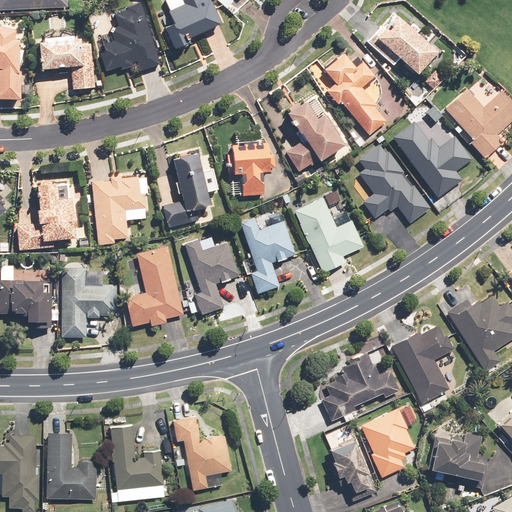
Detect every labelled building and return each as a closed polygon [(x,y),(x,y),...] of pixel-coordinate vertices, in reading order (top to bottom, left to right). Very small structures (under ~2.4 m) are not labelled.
[(0,0),(0,9),(66,6),(66,0),(0,0)] [(183,39),(221,22),(210,0),(181,0),(183,4),(168,10),(174,23),(165,27),(174,48),(185,43),(183,39)] [(159,64),(139,3),(126,7),(126,9),(113,14),(117,27),(109,29),(113,41),(102,45),(104,52),(100,53),(106,71),(136,61),(139,70),(159,64)] [(437,51),(396,15),(383,29),(380,26),(367,41),(393,63),(398,58),(417,74),(437,51)] [(0,98),(18,99),(19,71),(17,71),(17,45),(18,40),(12,39),(15,30),(0,26),(0,98)] [(81,38),(38,42),(40,70),(70,67),(72,89),(94,87),(90,44),(82,45),(81,38)] [(340,101),(368,135),(385,121),(373,106),(375,104),(361,87),(374,76),(362,62),(355,68),(343,53),(323,70),(335,84),(326,91),(337,104),(340,101)] [(434,70),(424,81),(433,89),(443,78),(434,70)] [(465,90),(445,109),(473,140),(470,143),(484,158),(502,141),(496,134),(511,119),(511,103),(500,91),(482,108),(465,90)] [(304,101),(286,114),(304,140),(284,153),(297,172),(309,164),(310,166),(311,166),(343,144),(322,115),(317,119),(304,101)] [(431,105),(424,111),(434,122),(441,115),(431,105)] [(413,121),(391,136),(437,198),(462,180),(455,170),(471,158),(454,135),(437,147),(431,138),(428,140),(413,121)] [(267,141),(225,143),(226,151),(219,151),(221,178),(229,178),(230,198),(267,196),(265,173),(275,173),(274,154),(267,154),(267,141)] [(409,223),(430,207),(380,142),(357,159),(364,168),(358,173),(373,193),(361,203),(373,218),(386,208),(389,211),(396,206),(409,223)] [(213,216),(196,152),(171,158),(182,200),(161,205),(167,228),(213,216)] [(145,175),(90,180),(97,245),(113,243),(113,239),(128,237),(126,220),(145,217),(143,195),(147,194),(145,175)] [(13,225),(16,251),(53,247),(52,240),(76,237),(73,210),(71,211),(70,197),(57,199),(55,183),(35,185),(38,209),(35,210),(36,222),(13,225)] [(322,197),(293,210),(321,273),(346,263),(343,256),(364,247),(351,219),(336,226),(322,197)] [(249,271),(256,294),(279,287),(271,262),(295,255),(284,221),(259,229),(255,216),(239,221),(255,270),(249,271)] [(193,293),(200,314),(223,307),(216,283),(238,276),(227,241),(202,249),(199,239),(183,243),(199,291),(193,293)] [(183,315),(167,246),(136,253),(145,292),(123,297),(130,327),(149,322),(150,326),(165,322),(165,319),(183,315)] [(13,265),(0,264),(0,313),(26,314),(25,327),(50,328),(51,279),(13,279),(13,265)] [(61,267),(59,337),(86,338),(86,318),(98,318),(98,315),(115,315),(116,284),(102,284),(103,268),(61,267)] [(466,298),(445,311),(483,371),(499,361),(493,350),(511,338),(511,325),(511,323),(511,322),(511,308),(507,301),(499,306),(490,292),(470,304),(466,298)] [(417,331),(389,346),(420,404),(449,389),(434,360),(454,349),(446,334),(444,336),(438,325),(419,334),(417,331)] [(319,398),(329,422),(355,411),(353,406),(382,393),(384,398),(399,391),(390,370),(379,375),(368,350),(347,359),(349,362),(337,367),(340,373),(331,377),(333,381),(324,385),(328,394),(319,398)] [(357,425),(380,477),(404,467),(400,459),(406,457),(403,452),(416,447),(398,407),(357,425)] [(511,408),(495,424),(511,442),(511,408)] [(196,416),(172,420),(176,442),(182,441),(191,490),(222,485),(220,473),(231,471),(224,434),(200,439),(196,416)] [(109,492),(110,502),(164,497),(159,450),(134,452),(132,425),(109,427),(116,491),(109,492)] [(455,483),(481,489),(487,463),(476,461),(482,435),(464,431),(462,440),(434,434),(427,470),(457,476),(455,483)] [(46,432),(44,498),(95,500),(96,462),(76,461),(76,466),(70,466),(71,433),(46,432)] [(34,475),(35,435),(8,434),(8,446),(0,445),(0,474),(0,497),(8,497),(8,507),(20,508),(20,511),(34,511),(34,500),(38,500),(38,475),(34,475)] [(376,491),(354,437),(327,448),(332,460),(329,461),(339,486),(344,484),(351,502),(376,491)] [(511,511),(511,495),(491,507),(494,511),(511,511)] [(237,511),(236,511),(234,511),(231,498),(196,508),(197,511),(237,511)] [(403,511),(399,499),(366,511),(403,511)]
